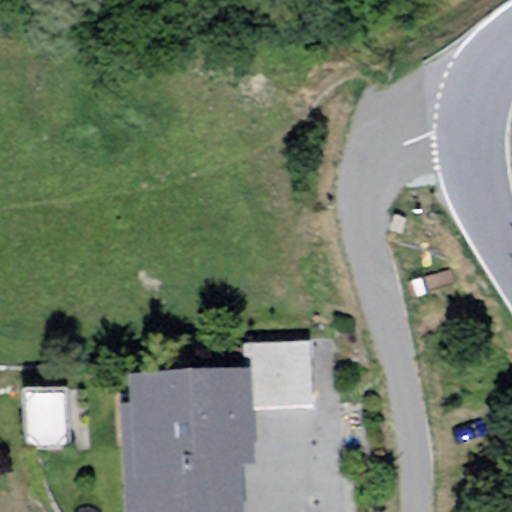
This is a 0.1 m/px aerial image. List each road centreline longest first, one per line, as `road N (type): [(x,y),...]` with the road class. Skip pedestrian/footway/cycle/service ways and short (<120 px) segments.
road 1 (residential): [(492,108),(403,157),(375,217),(414,511)]
road 2 (tertiary): [(492,108),(481,142),(491,211),(511,245)]
